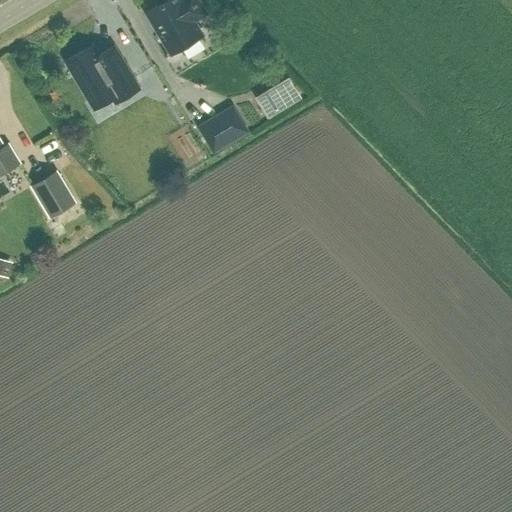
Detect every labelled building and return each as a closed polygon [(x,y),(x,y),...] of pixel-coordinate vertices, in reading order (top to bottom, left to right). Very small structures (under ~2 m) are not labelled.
[(146,12),(172,55),(203,37),(194,21),(205,14),(196,0),(156,0),(159,4),(146,12)] [(85,49),(65,61),(88,100),(94,110),(110,101),(112,99),(115,104),(117,103),(139,90),(141,89),(114,45),(99,54),(93,44),(85,49)] [(256,97),(269,117),(303,96),(290,75),(256,97)] [(199,127),(214,151),(247,131),(232,107),(199,127)] [(0,141),(0,175),(19,164),(8,145),(3,147),(0,141)] [(102,157),(120,193),(136,185),(117,149),(102,157)] [(30,185),(49,218),(75,202),(56,170),(30,185)]
